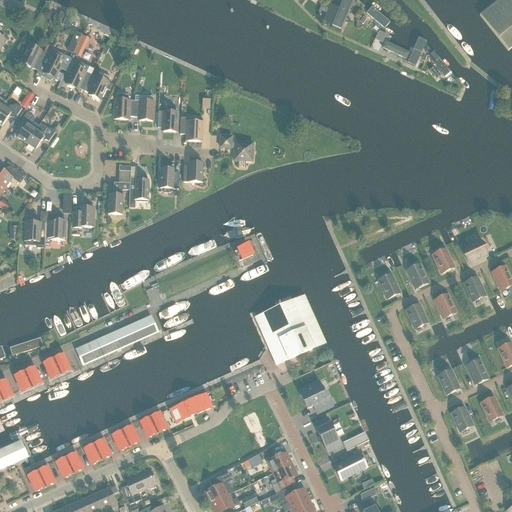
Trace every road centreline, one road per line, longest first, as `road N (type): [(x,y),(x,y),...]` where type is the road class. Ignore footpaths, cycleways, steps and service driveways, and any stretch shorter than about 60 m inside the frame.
road 1 (residential): [(432,410),(392,318),(395,307),(511,253)]
road 2 (residential): [(14,511),(162,447)]
road 3 (residential): [(0,150),(47,183),(85,186),(97,171),(98,140)]
road 4 (residential): [(268,386),(329,511)]
road 5 (residential): [(162,447),(268,386)]
